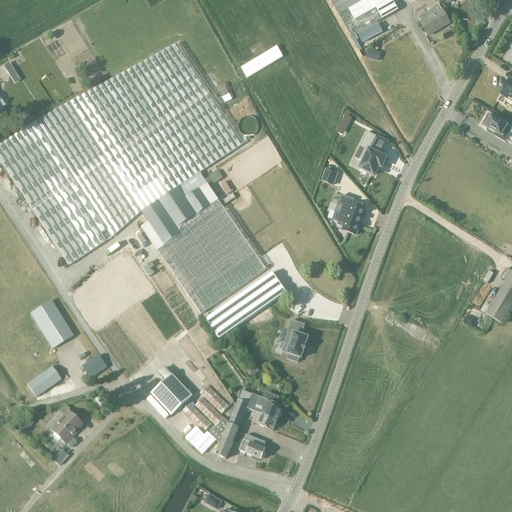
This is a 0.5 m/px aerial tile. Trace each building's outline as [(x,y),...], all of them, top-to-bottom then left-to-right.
[(392,0),(330,0),(351,37),(398,11),(392,0)] [(417,18),(420,22),(428,36),(450,23),(439,4),(432,8),(432,9),(417,18)] [(185,198),(178,187),(243,144),(177,44),(36,121),(0,144),(0,161),(68,266),(106,241),(101,233),(107,229),(112,237),(142,212),(147,219),(149,223),(141,228),(158,252),(200,315),(265,270),(218,201),(207,184),(185,198)] [(380,53),(368,50),(366,58),(378,61),(380,53)] [(1,68),(5,75),(11,72),(7,65),(1,68)] [(511,82),(509,80),(501,94),(511,100),(511,82)] [(494,135),(495,134),(506,140),(510,133),(511,133),(511,128),(488,115),(482,125),(488,129),(487,130),(494,135)] [(355,157),(355,158),(359,160),(363,162),(361,167),(360,169),(361,169),(372,175),(374,176),(374,174),(378,166),(380,167),(381,168),(382,166),(385,160),(386,159),(384,158),(381,156),(384,150),(387,144),(388,143),(387,142),(377,137),(367,132),(360,147),(355,157)] [(326,170),(322,181),(333,185),(337,174),(329,171),(330,170),(327,169),(327,170),(326,170)] [(336,212),(333,221),(339,223),(338,225),(343,227),(348,228),(347,232),(356,235),(365,209),(352,204),(353,200),(341,196),(338,205),(342,206),(340,213),(336,212)] [(511,304),(511,271),(485,314),(501,323),(511,304)] [(286,293),(272,273),(205,319),(219,340),(286,293)] [(50,301),(29,315),(52,350),(73,337),(50,301)] [(298,363),(299,358),(301,359),(304,350),(304,351),(306,346),(305,346),(308,338),(301,335),(304,325),(291,321),(287,333),(289,333),(283,352),(287,353),(287,354),(289,355),(287,359),(298,363)] [(34,334),(0,357),(0,359),(13,378),(47,354),(34,334)] [(83,369),(90,379),(107,367),(100,357),(83,369)] [(53,366),(26,384),(36,398),(62,380),(53,366)] [(192,396),(172,375),(151,394),(171,416),(192,396)] [(207,386),(200,393),(222,414),(229,407),(207,386)] [(215,455),(226,459),(239,428),(248,405),(237,400),(229,423),(202,398),(195,406),(216,427),(209,434),(220,444),(219,446),(214,444),(211,453),(215,454),(215,455)] [(260,402),(256,412),(277,420),(281,410),(278,409),(279,405),(269,401),(262,398),(260,402)] [(190,404),(182,412),(204,432),(212,424),(190,404)] [(273,431),(277,420),(256,412),(251,422),(273,431)] [(67,413),(50,431),(65,445),(73,436),(71,435),(81,425),(67,413)] [(195,427),(184,439),(202,455),(216,441),(207,432),(204,435),(195,427)] [(246,454),(258,459),(261,460),(265,449),(263,448),(265,443),(246,435),(240,451),(246,453),(246,454)] [(205,503),(217,510),(222,502),(209,495),(205,503)]
